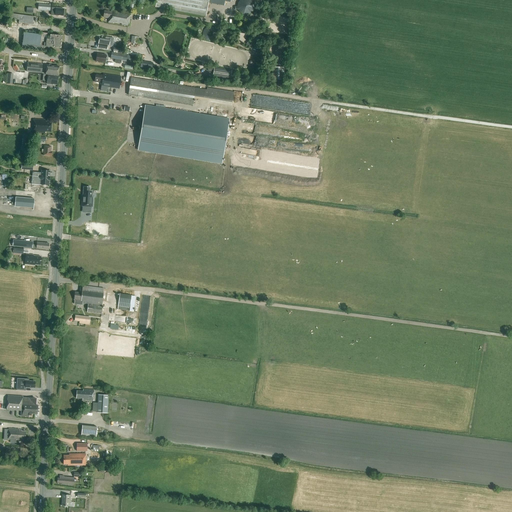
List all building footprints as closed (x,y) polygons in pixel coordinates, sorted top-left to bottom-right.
[(206,16),(208,3),(224,6),(225,0),(156,0),(155,7),(206,16)] [(236,6),(235,13),(253,13),(253,0),(237,0),(238,6),(236,6)] [(63,16),(64,9),(56,8),(52,7),(51,15),(55,15),(56,15),(56,16),(58,16),(58,15),(63,16)] [(107,18),(108,18),(109,18),(108,23),(113,23),(121,24),(121,25),(129,26),(130,13),(111,11),(111,12),(104,11),(103,17),(105,17),(105,18),(107,18)] [(32,24),(33,16),(10,13),(9,19),(19,20),(19,23),(32,24)] [(41,45),(46,46),(60,47),(61,36),(51,35),(51,34),(37,32),(37,35),(26,33),(24,43),(29,44),(41,45)] [(109,45),(110,37),(102,36),(102,38),(99,38),(98,48),(107,49),(107,45),(109,45)] [(126,62),(127,55),(112,52),(111,58),(121,60),(121,61),(126,62)] [(108,57),(105,57),(106,55),(97,54),(96,62),(105,63),(105,61),(107,61),(108,57)] [(152,69),(153,63),(141,61),(140,67),(152,69)] [(41,73),(42,65),(27,63),(26,71),(41,73)] [(58,76),(59,67),(46,65),(45,74),(58,76)] [(214,72),(213,76),(230,78),(232,70),(214,67),(214,72)] [(284,67),(272,67),(272,79),(283,79),(284,67)] [(119,90),(121,77),(103,74),(103,76),(96,74),(94,82),(102,83),(101,87),(119,90)] [(56,84),(57,77),(53,77),(53,76),(48,76),(47,84),(53,85),(53,84),(56,84)] [(192,106),(195,88),(131,77),(128,95),(192,106)] [(232,102),(233,94),(205,89),(204,98),(232,102)] [(221,164),(229,118),(145,105),(138,150),(221,164)] [(50,132),(51,122),(50,122),(50,116),(47,116),(47,120),(46,120),(33,120),(33,132),(45,133),(45,132),(50,132)] [(22,135),(22,147),(31,148),(31,135),(22,135)] [(42,149),(42,152),(44,152),(43,155),(51,156),(51,152),(51,147),(44,146),(44,149),(42,149)] [(50,177),(49,177),(41,176),(36,176),(32,176),(31,184),(41,185),(48,185),(49,180),(50,177)] [(81,206),(92,207),(93,197),(92,197),(92,192),(90,192),(90,187),(84,186),(83,195),(82,195),(81,206)] [(33,216),(34,199),(2,196),(2,205),(15,206),(14,214),(33,216)] [(103,232),(104,223),(92,222),(91,231),(103,232)] [(33,243),(13,241),(12,246),(48,250),(49,243),(37,242),(37,245),(33,244),(33,243)] [(40,265),(41,257),(33,256),(33,255),(26,254),(25,264),(35,265),(35,264),(40,265)] [(80,293),(75,292),(74,300),(75,300),(74,304),(81,305),(81,303),(88,304),(87,312),(102,314),(102,311),(101,311),(104,289),(84,287),(84,288),(81,288),(80,293)] [(132,295),(120,293),(118,307),(130,308),(130,306),(134,307),(135,296),(132,295)] [(75,316),(75,321),(85,322),(85,324),(89,325),(90,317),(75,316)] [(17,386),(16,390),(25,390),(26,387),(34,388),(35,381),(29,381),(29,379),(18,378),(17,386)] [(93,401),(94,390),(84,390),(84,391),(77,391),(76,398),(83,399),(82,400),(93,401)] [(36,398),(23,397),(23,396),(8,395),(7,410),(21,411),(21,416),(29,416),(29,415),(31,415),(31,414),(37,414),(38,406),(36,405),(36,398)] [(97,412),(107,413),(108,395),(98,395),(97,412)] [(81,435),(96,436),(96,425),(81,425),(81,435)] [(25,439),(25,431),(19,431),(19,429),(8,428),(8,440),(16,440),(21,440),(21,439),(25,439)] [(68,465),(85,465),(85,454),(69,454),(69,455),(63,455),(64,464),(68,464),(68,465)] [(74,477),(64,477),(64,476),(59,476),(59,478),(58,478),(57,483),(62,483),(62,484),(73,485),(74,477)] [(70,503),(71,495),(62,495),(62,506),(69,506),(69,502),(70,503)]
